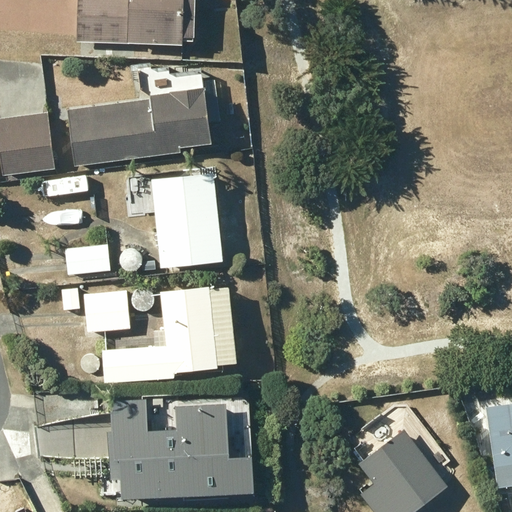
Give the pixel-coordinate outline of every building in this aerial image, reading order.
[(192,0),(77,0),(77,38),(182,40),(182,32),(192,33),(192,0)] [(149,91),(149,94),(66,105),(74,163),(179,148),(179,144),(211,140),(204,83),(149,91)] [(46,109),(0,115),(0,153),(3,173),(54,165),(46,109)] [(225,120),(213,121),(215,134),(226,133),(225,120)] [(213,171),(151,177),(160,264),(221,257),(213,171)] [(108,241),(65,245),(67,271),(110,268),(108,241)] [(161,288),(165,340),(101,346),(104,380),(174,374),(173,369),(217,365),(217,361),(236,359),(229,282),(161,288)] [(126,287),(83,291),(86,330),(130,325),(126,287)] [(126,457),(128,499),(264,493),(262,453),(234,454),(231,401),(180,404),(182,428),(154,429),(153,395),(113,397),(116,458),(126,457)] [(511,399),(485,404),(497,485),(511,482),(511,399)] [(359,491),(375,511),(409,511),(448,482),(405,425),(358,460),(374,480),(359,491)]
